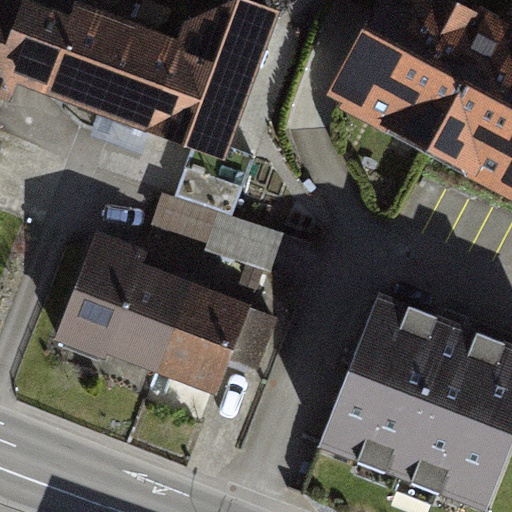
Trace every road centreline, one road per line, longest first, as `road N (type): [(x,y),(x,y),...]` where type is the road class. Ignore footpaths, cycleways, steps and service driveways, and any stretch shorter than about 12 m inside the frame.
road 1 (residential): [(511,302),(353,243),(248,511)]
road 2 (unknown): [(17,462),(114,136)]
road 3 (tertiary): [(0,456),(149,511)]
